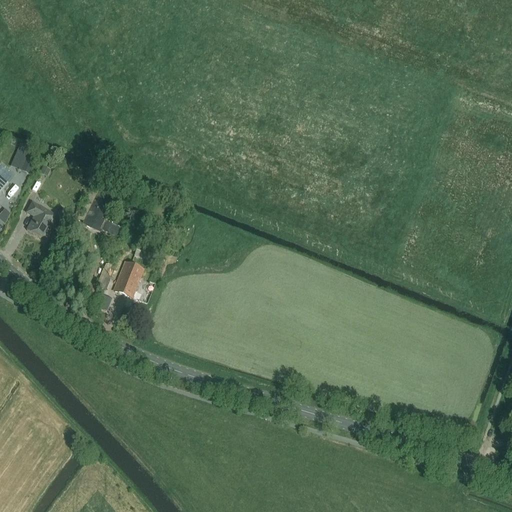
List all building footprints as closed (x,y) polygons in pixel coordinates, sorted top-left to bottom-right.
[(28,176),(37,156),(26,151),(17,171),(28,176)] [(50,170),(43,167),(40,175),(47,178),(50,170)] [(119,199),(99,189),(97,194),(91,192),(77,219),(116,239),(121,230),(106,223),(119,199)] [(51,230),(57,218),(32,204),(26,214),(34,218),(26,232),(40,239),(47,228),(51,230)] [(177,224),(179,219),(170,215),(168,220),(177,224)] [(147,262),(150,255),(137,250),(134,257),(147,262)] [(132,300),(143,272),(125,264),(113,292),(132,300)]
